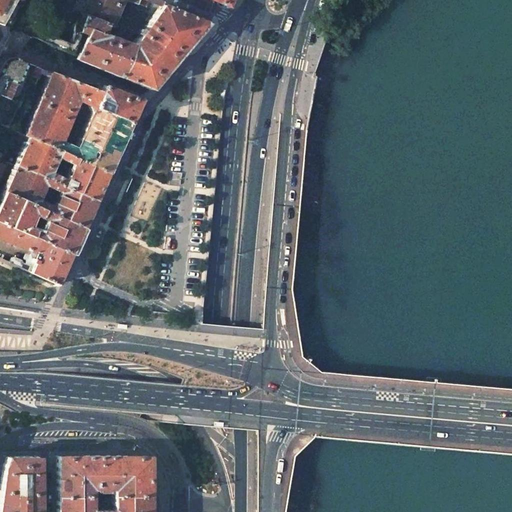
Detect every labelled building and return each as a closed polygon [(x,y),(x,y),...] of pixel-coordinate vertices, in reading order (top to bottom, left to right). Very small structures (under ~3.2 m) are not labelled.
[(0,0),(0,24),(7,27),(9,27),(23,0),(0,0)] [(202,13),(170,0),(91,0),(86,13),(78,33),(85,33),(75,58),(117,76),(148,89),(161,74),(191,38),(192,38),(211,16),(203,12),(202,13)] [(15,84),(25,61),(17,58),(14,58),(12,58),(10,58),(8,59),(7,59),(6,60),(4,61),(0,68),(0,86),(4,79),(15,84)] [(51,72),(34,65),(29,75),(39,79),(50,74),(51,72)] [(91,107),(98,92),(51,72),(50,74),(23,135),(27,136),(54,149),(57,141),(75,100),(91,107)] [(137,99),(101,85),(98,92),(91,107),(127,122),(137,99)] [(127,122),(91,107),(73,148),(57,141),(54,149),(105,172),(127,122)] [(92,200),(98,185),(105,172),(54,149),(27,136),(14,165),(92,200)] [(2,191),(80,226),(92,200),(14,165),(2,191)] [(69,253),(74,240),(80,226),(2,191),(0,189),(0,221),(42,241),(69,253)] [(36,254),(28,271),(55,283),(62,268),(69,253),(42,241),(0,221),(0,238),(27,250),(36,254)] [(22,263),(19,267),(28,271),(36,254),(27,250),(26,252),(25,253),(22,259),(22,261),(22,263)] [(10,258),(8,262),(19,267),(22,263),(20,260),(13,257),(10,258)] [(90,488),(92,488),(92,490),(100,490),(106,490),(106,488),(111,488),(110,495),(146,495),(146,490),(146,476),(146,462),(146,456),(119,456),(119,455),(101,455),(83,455),(83,456),(56,456),(56,475),(56,483),(56,495),(90,495),(90,488)] [(2,465),(0,475),(0,511),(37,511),(37,456),(19,456),(5,456),(2,465)] [(146,511),(146,500),(146,495),(110,495),(110,509),(107,509),(100,509),(93,509),(90,509),(90,495),(56,495),(56,508),(55,511),(146,511)]
